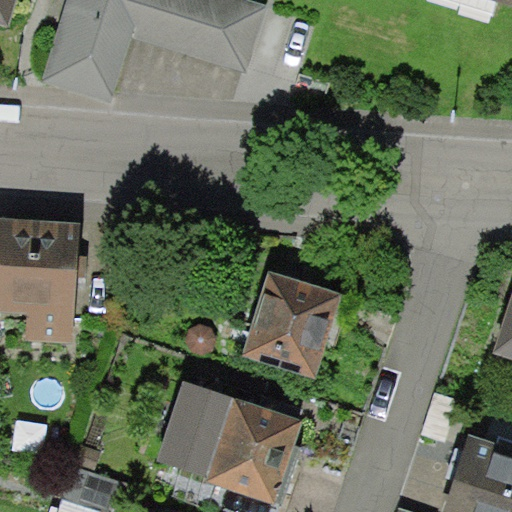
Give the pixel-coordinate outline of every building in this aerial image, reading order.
[(71,0),(47,77),(112,97),(132,34),(244,68),(262,9),(234,0),(71,0)] [(75,224),(0,222),(0,313),(28,315),(27,341),(71,342),(75,224)] [(364,290),(288,269),(262,360),(339,382),(364,290)] [(302,420),(188,382),(162,458),(277,496),(302,420)] [(511,511),(511,445),(484,438),(463,511),(511,511)]
